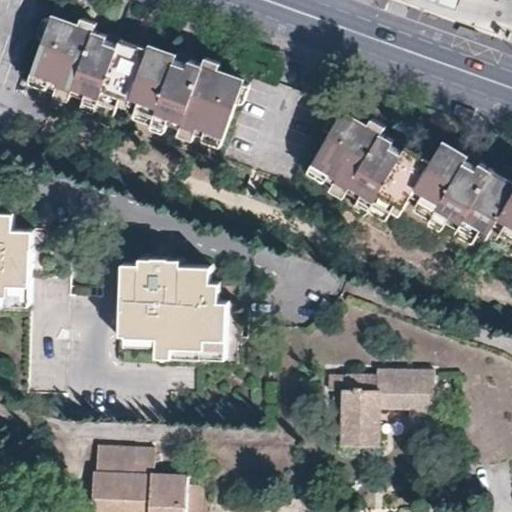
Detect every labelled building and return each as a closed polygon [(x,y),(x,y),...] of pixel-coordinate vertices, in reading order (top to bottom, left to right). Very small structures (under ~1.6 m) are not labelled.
[(462,0),(431,0),(459,10),(462,0)] [(122,127),(124,122),(150,53),(126,44),(122,56),(107,50),(113,33),(98,27),(99,20),(85,15),(80,26),(48,15),(41,34),(46,37),(35,68),(61,78),(57,90),(53,102),(122,127)] [(127,39),(113,33),(107,50),(122,56),(126,44),(127,39)] [(124,122),(220,157),(240,100),(246,99),(253,80),(227,72),(230,63),(214,56),(211,62),(198,58),(192,75),(179,70),(183,60),(152,49),(150,53),(124,122)] [(186,53),(183,60),(179,70),(192,75),(198,58),(186,53)] [(31,79),(57,90),(61,78),(35,68),(31,79)] [(300,186),(303,182),(333,128),(329,122),(333,116),(339,106),(309,95),(291,88),(273,82),(255,75),(253,80),(246,99),(240,100),(220,157),(300,186)] [(399,219),(429,165),(405,152),(409,144),(398,138),(383,128),(387,121),(370,111),(365,120),(339,106),(333,116),(329,122),(333,128),(303,182),(391,231),(392,231),(393,230),(399,219)] [(481,254),(489,240),(511,199),(511,183),(493,173),(496,167),(482,159),(472,154),(469,159),(442,145),(429,165),(399,219),(414,227),(418,219),(481,254)] [(511,199),(489,240),(511,253),(511,199)] [(0,300),(28,302),(33,226),(12,225),(13,209),(0,208),(0,300)] [(159,342),(159,351),(225,354),(228,297),(221,296),(222,278),(211,278),(212,263),(184,262),(184,254),(139,252),(138,260),(125,259),(122,330),(130,330),(130,340),(159,342)] [(331,372),(330,389),(344,389),(343,442),(379,443),(379,404),(395,405),(410,406),(410,419),(433,419),(434,368),(394,366),(393,367),(392,383),(377,383),(377,373),(334,371),(331,372)] [(98,471),(95,511),(187,511),(189,474),(154,472),(155,446),(101,444),(100,471),(98,471)]
